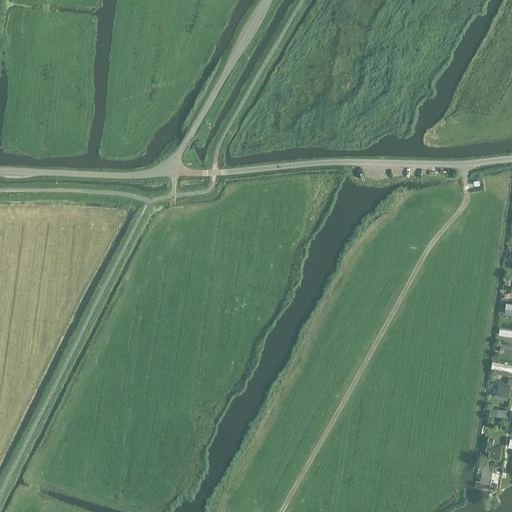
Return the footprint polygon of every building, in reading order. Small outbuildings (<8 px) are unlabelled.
[(511,353),(511,344),(503,343),(502,352),(511,353)] [(511,371),(511,365),(494,362),(493,368),(511,371)] [(509,399),(511,385),(497,384),(496,397),(509,399)] [(506,417),(507,410),(491,408),(490,414),(506,417)] [(500,459),(501,448),(488,446),(486,457),(500,459)] [(490,486),(493,471),(490,471),(490,467),(483,466),(480,484),(490,486)]
